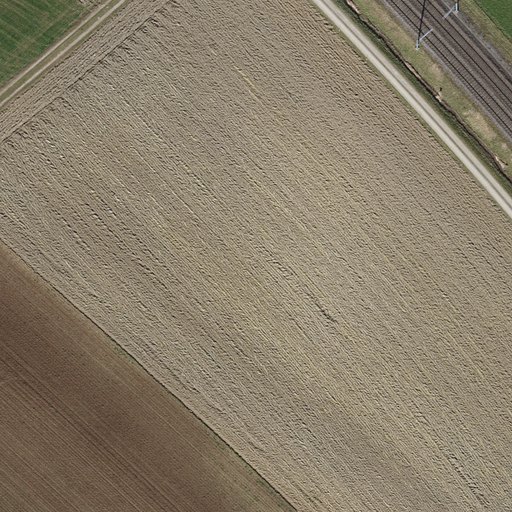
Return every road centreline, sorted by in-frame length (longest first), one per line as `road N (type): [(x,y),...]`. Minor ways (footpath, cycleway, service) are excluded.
road 1 (track): [(511,205),(322,0)]
road 2 (track): [(0,102),(117,0)]
